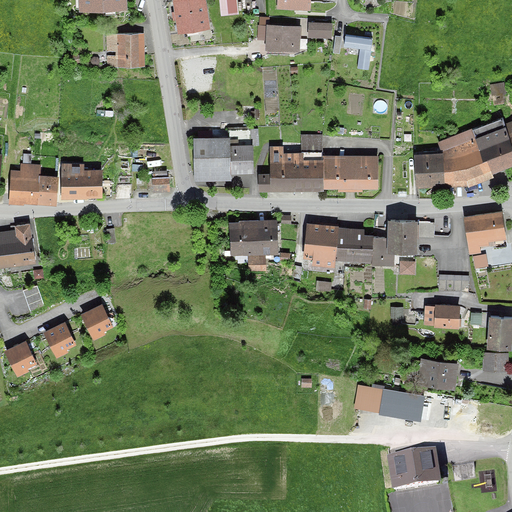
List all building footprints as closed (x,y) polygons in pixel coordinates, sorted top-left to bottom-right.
[(131,0),(83,0),(84,10),(132,9),(131,0)] [(207,0),(177,0),(181,32),(210,30),(207,0)] [(239,0),(220,0),(221,15),(240,15),(239,0)] [(313,0),(280,0),(280,8),(313,10),(313,0)] [(333,21),(308,20),(308,38),(332,39),(333,21)] [(303,24),(271,23),(270,49),(302,51),(303,24)] [(147,32),(108,33),(109,66),(147,66),(147,32)] [(373,37),(346,33),(344,46),(360,49),(358,68),(369,70),(373,37)] [(105,88),(73,86),(70,113),(102,115),(105,88)] [(503,117),(471,129),(484,162),(486,161),(492,175),(511,167),(511,141),(505,124),(503,117)] [(471,129),(454,136),(465,169),(468,186),(468,188),(493,177),(492,175),(486,161),(484,162),(471,129)] [(322,150),(322,135),(301,135),(302,150),(322,150)] [(438,143),(443,154),(444,188),(468,186),(465,169),(454,136),(438,143)] [(230,138),(193,137),(192,182),(230,183),(230,174),(230,145),(230,138)] [(254,145),(230,145),(230,174),(254,174),(254,145)] [(259,192),(285,192),(285,153),(285,148),(270,148),(271,175),(259,175),(259,192)] [(324,189),(324,160),(303,160),(303,153),(285,153),(285,192),(324,192),(324,189)] [(443,154),(414,155),(416,189),(444,188),(443,154)] [(350,192),(350,156),(324,156),(324,160),(324,189),(337,189),(337,192),(350,192)] [(362,189),(378,189),(379,156),(350,156),(350,192),(362,192),(362,189)] [(102,166),(62,166),(62,199),(102,199),(102,166)] [(58,174),(10,171),(8,205),(56,208),(58,174)] [(171,175),(155,175),(155,191),(171,191),(171,175)] [(501,213),(464,218),(469,255),(481,253),(480,247),(489,246),(488,241),(505,239),(501,213)] [(290,223),(290,215),(281,215),(281,223),(290,223)] [(274,219),(254,220),(256,254),(264,254),(278,253),(276,226),(274,219)] [(256,254),(254,220),(229,222),(231,255),(248,255),(256,254)] [(387,220),(386,237),(386,253),(415,254),(415,237),(416,221),(387,220)] [(416,221),(415,237),(433,237),(434,221),(416,221)] [(337,226),(307,224),(304,258),(311,259),(311,266),(333,268),(334,260),(337,226)] [(352,227),(337,226),(334,260),(350,261),(352,227)] [(365,228),(352,227),(350,261),(370,262),(372,237),(364,236),(365,228)] [(36,231),(0,234),(0,267),(39,263),(36,231)] [(386,237),(372,237),(370,262),(370,265),(394,266),(394,253),(386,253),(386,237)] [(145,250),(111,257),(115,274),(149,267),(145,250)] [(290,253),(282,253),(281,261),(289,262),(290,253)] [(256,254),(248,255),(248,270),(265,270),(264,254),(256,254)] [(487,268),(485,255),(473,257),(475,270),(487,268)] [(415,261),(401,260),(400,273),(414,274),(415,261)] [(301,280),(302,267),(295,266),(293,279),(301,280)] [(468,275),(439,274),(438,290),(467,292),(468,275)] [(103,303),(83,314),(96,339),(117,328),(103,303)] [(461,305),(425,303),(424,326),(460,327),(461,305)] [(404,307),(391,307),(390,318),(403,318),(404,307)] [(511,316),(488,316),(486,347),(511,348),(511,316)] [(67,322),(47,332),(59,356),(79,345),(67,322)] [(27,340),(6,349),(17,374),(38,365),(27,340)] [(510,352),(483,351),(483,370),(509,371),(510,352)] [(458,363),(422,359),(419,385),(455,389),(458,363)] [(425,394),(357,386),(354,410),(422,419),(425,394)] [(445,401),(431,401),(430,415),(444,416),(445,401)] [(441,479),(436,447),(387,455),(392,487),(441,479)] [(473,463),(453,465),(455,481),(475,478),(473,463)]
